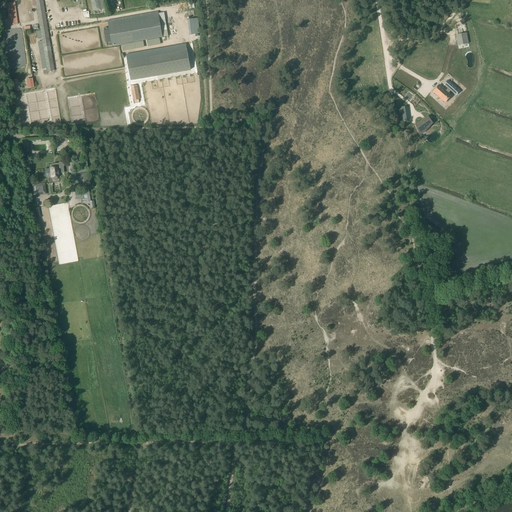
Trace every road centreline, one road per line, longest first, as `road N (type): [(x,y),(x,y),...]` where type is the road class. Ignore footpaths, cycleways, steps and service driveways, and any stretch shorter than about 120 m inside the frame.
road 1 (track): [(226,511),(245,428),(243,366),(253,347),(252,176),(263,120),(211,124),(206,0)]
road 2 (track): [(236,444),(183,438),(101,445)]
